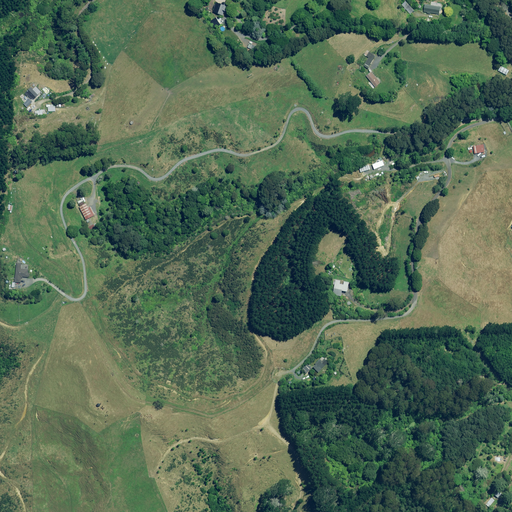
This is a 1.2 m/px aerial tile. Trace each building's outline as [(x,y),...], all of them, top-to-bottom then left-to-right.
[(227,4),(223,2),(223,4),(217,1),(213,12),(223,15),(224,13),(226,13),(228,9),(226,8),(227,4)] [(441,6),(425,4),(424,11),(427,12),(427,13),(430,14),(430,13),(440,14),(441,6)] [(376,87),(381,83),(372,71),(369,66),(376,55),(367,50),(364,55),(369,57),(364,66),(368,68),(370,72),(366,75),(371,81),(369,83),(373,89),(376,87)] [(509,70),(501,66),(499,71),(507,75),(509,70)] [(39,95),(32,87),(25,93),(28,96),(31,99),(32,98),(34,100),(39,95)] [(32,102),(29,99),(23,103),(27,107),(32,102)] [(88,208),(86,203),(79,207),(86,220),(95,215),(90,207),(88,208)] [(22,276),(28,277),(29,269),(22,269),(22,263),(17,263),(15,282),(22,282),(22,276)] [(341,281),(337,280),(334,295),(342,296),(343,291),(348,292),(350,282),(346,282),(345,285),(341,284),(341,281)] [(327,364),(321,359),(314,367),(319,372),(327,364)] [(312,368),(308,364),(303,369),(306,373),(312,368)]
